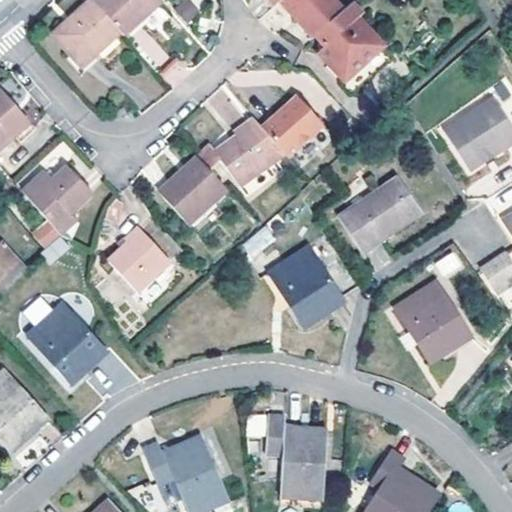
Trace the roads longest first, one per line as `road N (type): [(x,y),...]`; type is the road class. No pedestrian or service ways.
road 1 (residential): [(8,511),(135,404),(170,389),(251,375),(340,389)]
road 2 (residential): [(0,34),(93,139),(114,143),(160,124),(252,36)]
road 3 (residential): [(481,234),(446,236),(370,284),(340,389)]
road 4 (residential): [(340,389),(417,422),(450,446),(502,511)]
